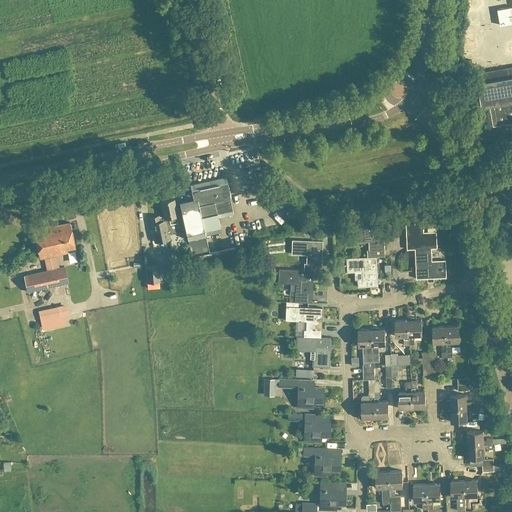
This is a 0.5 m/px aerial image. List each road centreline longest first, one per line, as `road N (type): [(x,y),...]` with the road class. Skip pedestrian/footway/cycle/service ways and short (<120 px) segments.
road 1 (tertiary): [(0,195),(222,146)]
road 2 (tertiary): [(219,135),(0,180)]
road 3 (unclassified): [(478,283),(441,139),(408,101)]
road 4 (tertiary): [(222,146),(369,121),(408,101)]
road 5 (tertiary): [(390,84),(346,111),(219,135)]
road 6 (residential): [(219,135),(191,0)]
road 7 (residential): [(362,437),(349,425),(345,307)]
road 8 (residential): [(345,307),(478,283)]
road 9 (residential): [(362,437),(443,433),(445,478)]
road 10 (unclassified): [(511,399),(478,283)]
